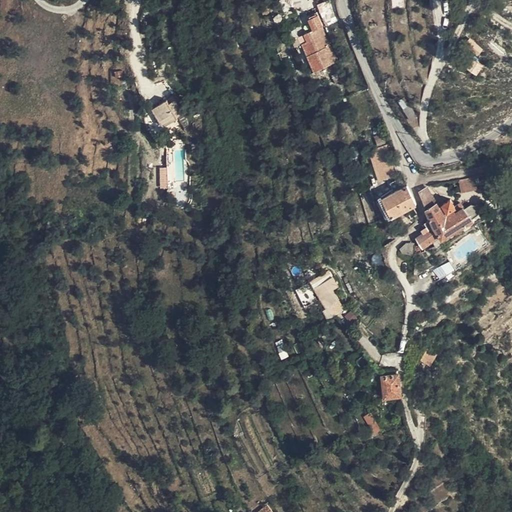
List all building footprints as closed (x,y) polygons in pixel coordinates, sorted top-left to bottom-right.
[(326,6),(326,2),(324,0),(312,0),(319,11),(326,6)] [(328,41),(318,45),(321,52),(316,54),(325,83),(348,75),(336,39),(338,38),(333,24),(323,27),(328,41)] [(471,39),(466,44),(477,55),(482,50),(471,39)] [(475,62),(469,71),(476,75),(482,66),(475,62)] [(159,104),(172,121),(185,111),(184,110),(188,106),(177,91),(172,95),(171,94),(159,104)] [(393,147),(384,149),(392,181),(400,179),(393,147)] [(158,168),(160,188),(167,188),(166,167),(158,168)] [(474,183),(471,172),(456,177),(460,188),(474,183)] [(398,196),(406,191),(401,184),(393,188),(398,196)] [(442,238),(444,242),(476,219),(472,214),(478,209),(479,208),(478,204),(475,201),(472,200),(470,199),(463,205),(459,199),(454,203),(449,197),(446,199),(442,202),(440,198),(431,185),(420,191),(435,215),(427,222),(430,226),(416,236),(427,249),(442,238)] [(422,205),(411,188),(406,191),(398,196),(384,205),(396,223),(422,205)] [(412,250),(413,241),(404,243),(412,250)] [(412,250),(404,243),(402,247),(406,253),(412,253),(412,250)] [(448,262),(433,271),(439,280),(453,270),(448,262)] [(340,272),(331,275),(335,286),(344,282),(340,272)] [(329,313),(337,310),(333,301),(326,304),(329,313)] [(420,372),(430,377),(436,365),(426,360),(420,372)] [(402,408),(398,383),(385,386),(387,411),(402,408)] [(372,412),(365,415),(372,435),(379,432),(372,412)] [(270,511),(264,502),(251,511),(270,511)]
